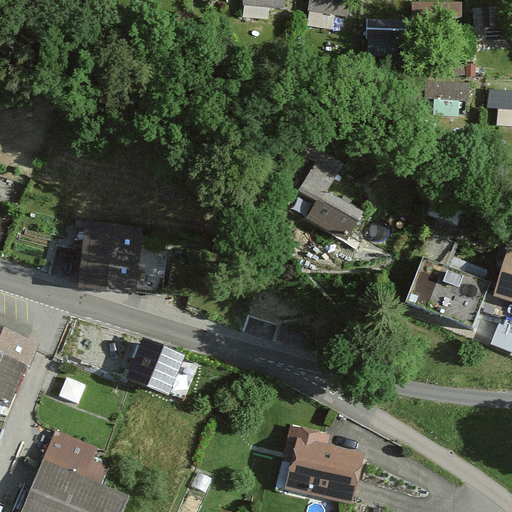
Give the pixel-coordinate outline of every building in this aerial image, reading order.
[(283,0),(244,0),(243,9),(283,13),(283,0)] [(350,3),(328,0),(310,0),(309,14),(348,20),(350,3)] [(462,6),(413,6),(413,21),(432,21),(432,33),(449,33),(449,21),(462,21),(462,6)] [(511,10),(474,13),(476,43),(511,40),(511,10)] [(410,25),(368,22),(367,41),(409,44),(410,25)] [(470,88),(426,84),(425,101),(468,105),(470,88)] [(511,94),(489,93),(487,111),(511,113),(511,94)] [(319,206),(310,223),(348,243),(361,219),(325,199),(343,166),(321,154),(299,195),(319,206)] [(391,227),(377,222),(371,239),(385,244),(391,227)] [(89,231),(82,286),(132,292),(138,237),(89,231)] [(511,259),(509,258),(497,303),(511,306),(511,259)] [(423,265),(406,312),(472,337),(490,289),(423,265)] [(511,323),(507,321),(504,329),(499,328),(492,348),(511,356),(511,323)] [(0,332),(0,413),(0,414),(30,345),(0,332)] [(142,341),(128,381),(167,395),(181,356),(142,341)] [(296,452),(288,484),(351,498),(361,455),(326,447),(328,436),(292,428),(287,450),(296,452)] [(54,432),(43,462),(103,486),(111,465),(92,458),(96,448),(54,432)] [(43,462),(23,511),(121,511),(128,495),(103,486),(43,462)]
